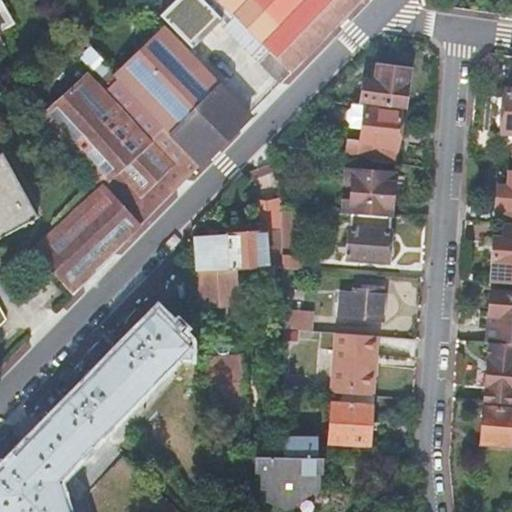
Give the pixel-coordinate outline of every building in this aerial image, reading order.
[(177,0),(162,15),(193,47),(220,20),(230,29),(237,30),(242,23),(254,35),(249,41),(248,47),(262,61),(259,64),(281,84),(362,0),(177,0)] [(0,47),(2,46),(0,42),(0,33),(1,33),(0,31),(14,24),(0,2),(0,47)] [(165,125),(204,165),(250,117),(144,8),(86,44),(90,48),(120,79),(165,125)] [(237,30),(230,29),(233,32),(245,44),(248,47),(249,41),(254,35),(242,23),(237,30)] [(120,79),(90,48),(81,57),(111,88),(120,79)] [(366,82),(363,98),(405,104),(409,71),(379,66),(377,83),(366,82)] [(75,294),(204,165),(165,125),(150,140),(105,93),(87,75),(40,118),(102,186),(34,249),(75,294)] [(150,140),(165,125),(120,79),(111,88),(105,93),(150,140)] [(511,92),(506,92),(503,132),(511,133),(511,92)] [(365,107),(361,141),(399,147),(402,112),(365,107)] [(0,237),(37,217),(2,153),(0,154),(0,237)] [(343,215),(353,215),(359,216),(390,218),(393,175),(347,171),(346,184),(353,184),(352,202),(344,201),(343,215)] [(497,223),(511,224),(511,173),(506,173),(505,188),(500,188),(497,223)] [(293,211),(282,210),(283,255),(293,256),(293,211)] [(359,216),(353,215),(350,259),(388,261),(391,218),(390,218),(359,216)] [(494,280),(511,281),(511,226),(506,226),(505,239),(495,238),(493,262),(495,262),(494,280)] [(245,234),(194,237),(197,271),(244,268),(253,267),(268,266),(266,233),(252,234),(245,234)] [(293,256),(283,255),(284,270),(309,272),(310,258),(293,256)] [(379,292),(364,291),(359,290),(359,295),(344,294),(343,317),(385,320),(388,293),(379,292)] [(491,343),(511,344),(511,295),(493,294),(491,343)] [(208,385),(246,382),(241,307),(203,310),(208,385)] [(62,511),(54,488),(59,483),(192,347),(188,344),(191,342),(180,332),(184,328),(179,323),(175,327),(159,311),(0,473),(0,511),(62,511)] [(316,314),(284,312),(285,330),(314,332),(316,314)] [(334,389),(333,394),(334,394),(375,396),(377,356),(379,337),(337,334),(334,389)] [(487,388),(485,403),(511,405),(511,344),(491,343),(488,371),(485,376),(485,383),(487,388)] [(285,370),(285,390),(310,392),(311,372),(285,370)] [(208,385),(209,410),(247,408),(246,382),(208,385)] [(375,396),(334,394),(332,443),(373,445),(375,396)] [(511,408),(485,407),(482,445),(511,445),(511,408)] [(209,410),(213,458),(224,458),(249,457),(247,408),(209,410)] [(320,436),(285,436),(286,456),(318,457),(319,457),(320,457),(320,436)] [(286,456),(257,457),(257,473),(262,473),(262,488),(267,489),(267,501),(285,507),(286,507),(287,507),(289,507),(290,506),(291,506),(322,488),(322,474),(325,474),(325,457),(320,457),(319,457),(318,457),(286,456)] [(211,458),(211,469),(225,469),(224,458),(213,458),(211,458)] [(62,511),(68,511),(59,483),(54,488),(62,511)]
